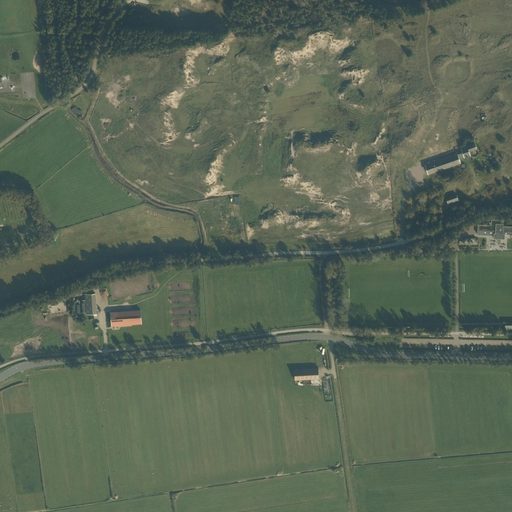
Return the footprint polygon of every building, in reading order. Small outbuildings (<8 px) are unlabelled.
[(470,155),(469,152),(477,149),(475,143),(460,148),(462,152),(457,153),(438,160),(438,159),(436,159),(436,160),(424,164),(428,174),(460,163),(459,159),(464,157),(464,158),(470,155)] [(447,198),(449,203),(459,199),(457,194),(447,198)] [(478,224),(477,230),(477,234),(493,235),(493,238),(497,238),(497,240),(497,241),(499,242),(500,241),(500,238),(504,238),(504,233),(511,233),(511,226),(503,226),(503,220),(491,219),(491,225),(478,224)] [(86,313),(97,313),(97,292),(86,292),(86,313)] [(141,323),(140,310),(110,312),(111,325),(141,323)] [(318,367),(294,369),(295,380),(319,378),(318,367)]
